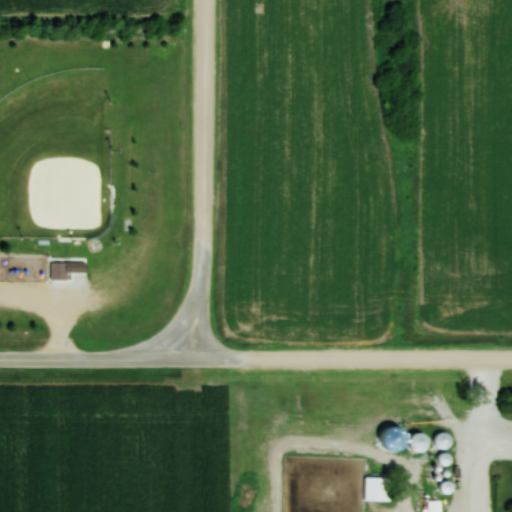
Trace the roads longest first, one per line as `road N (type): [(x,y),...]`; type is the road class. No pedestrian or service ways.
road 1 (tertiary): [(203,361),(204,0)]
road 2 (residential): [(203,361),(511,361)]
road 3 (tertiary): [(0,359),(203,361)]
